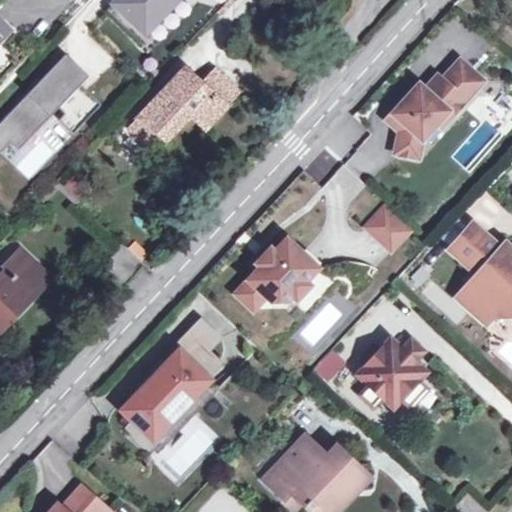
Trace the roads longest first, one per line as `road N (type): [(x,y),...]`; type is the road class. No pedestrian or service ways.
road 1 (tertiary): [(0,457),(315,113)]
road 2 (tertiary): [(315,113),(424,0)]
road 3 (unclassified): [(315,113),(340,52),(375,0)]
